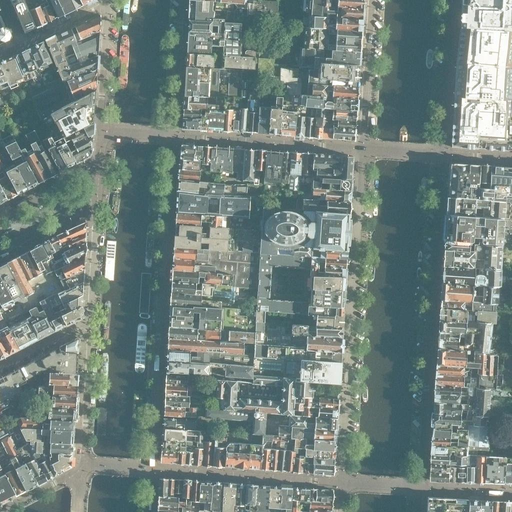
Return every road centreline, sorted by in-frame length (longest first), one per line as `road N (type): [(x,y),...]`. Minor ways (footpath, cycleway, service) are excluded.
road 1 (residential): [(153,470),(169,134)]
road 2 (residential): [(360,148),(341,483)]
road 3 (residential): [(420,487),(439,153)]
road 4 (residential): [(360,148),(169,134)]
road 5 (residential): [(153,470),(341,483)]
road 6 (residential): [(439,153),(450,0)]
road 7 (residential): [(90,320),(81,469)]
road 8 (residential): [(369,0),(360,148)]
road 9 (residential): [(106,6),(22,44),(3,0)]
road 10 (residential): [(169,134),(178,0)]
road 11 (residential): [(106,6),(102,132)]
